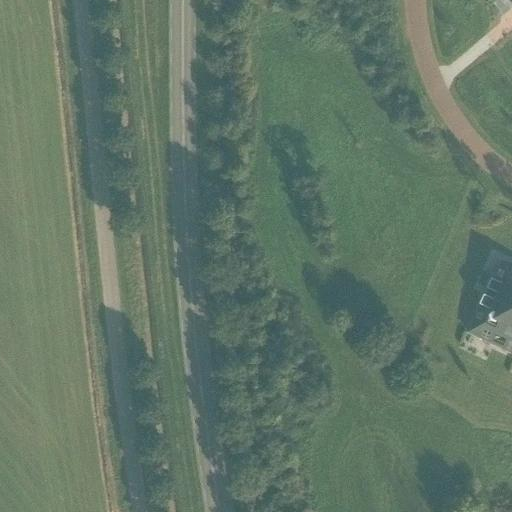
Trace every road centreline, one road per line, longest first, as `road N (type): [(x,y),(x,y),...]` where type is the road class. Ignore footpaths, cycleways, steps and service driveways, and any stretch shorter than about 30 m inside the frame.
road 1 (unclassified): [(80,0),(140,511)]
road 2 (primary): [(216,511),(195,378),(180,0)]
road 3 (residential): [(511,177),(483,158),(439,97),(415,0)]
